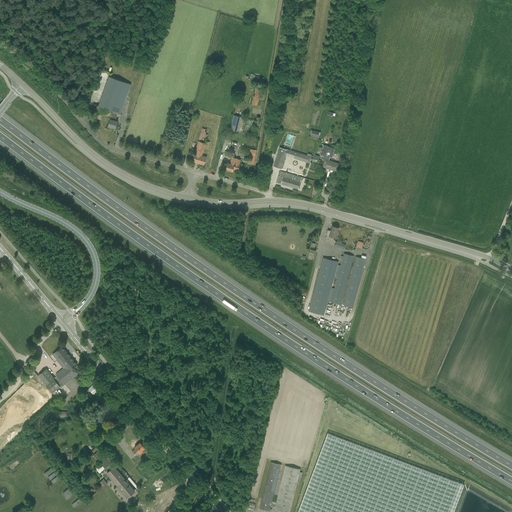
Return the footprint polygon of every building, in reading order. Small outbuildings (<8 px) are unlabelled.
[(102,107),(112,111),(110,119),(108,126),(116,128),(118,121),(115,121),(118,113),(120,114),(131,84),(109,77),(99,106),(102,107)] [(255,97),(253,97),(251,104),(257,106),(259,98),(261,90),(255,89),(254,93),(256,93),(255,97)] [(208,149),(210,142),(204,141),(206,130),(202,128),(193,162),(205,165),(207,156),(202,155),(204,148),(208,149)] [(312,130),(310,136),(319,138),(321,131),(312,130)] [(325,160),(323,167),(337,171),(339,164),(329,161),(330,156),(332,156),(334,148),(324,145),(322,149),(320,155),(324,157),(323,160),(325,160)] [(286,155),(299,159),(301,154),(280,147),(274,166),(281,169),(286,155)] [(254,165),(256,153),(250,152),(248,164),(254,165)] [(309,162),(310,157),(312,158),(313,156),(311,155),(307,153),(307,156),(301,154),(299,159),(299,160),(309,163),(309,162)] [(240,165),(239,165),(240,160),(232,157),(230,164),(227,163),(225,170),(233,172),(233,169),(238,170),(240,165)] [(277,183),(298,189),(301,178),(298,177),(293,176),(294,176),(281,172),(277,183)] [(335,238),(339,228),(332,226),(330,231),(328,230),(325,239),(333,241),(334,238),(335,238)] [(309,312),(324,316),(328,301),(340,305),(353,256),(344,254),(343,257),(341,256),(340,259),(342,259),(341,266),(338,265),(338,262),(323,258),(309,312)] [(365,260),(356,257),(345,302),(342,301),(341,304),(344,305),(344,306),(353,308),(365,260)] [(66,366),(65,365),(72,359),(62,347),(55,353),(59,358),(56,360),(63,368),(66,366)] [(72,359),(65,365),(66,366),(63,368),(56,374),(57,376),(53,378),(52,377),(45,383),(53,393),(56,390),(60,387),(61,388),(78,373),(73,367),(77,365),(72,359)] [(45,383),(52,377),(46,369),(38,376),(45,383)] [(88,388),(94,394),(98,390),(93,384),(88,388)] [(53,393),(57,398),(61,395),(56,390),(53,393)] [(453,511),(464,485),(327,433),(297,511),(453,511)] [(122,438),(118,434),(113,438),(117,443),(122,438)] [(135,454),(138,452),(140,454),(143,452),(142,450),(145,448),(140,443),(134,448),(135,449),(132,451),(135,454)] [(101,449),(93,456),(104,469),(112,462),(101,449)] [(271,462),(260,509),(270,511),(281,465),(271,462)] [(285,466),(274,510),(282,511),(290,511),(300,469),(285,466)] [(53,467),(44,473),(46,476),(48,475),(50,478),(57,473),(53,467)] [(114,467),(107,473),(127,498),(135,491),(114,467)]
